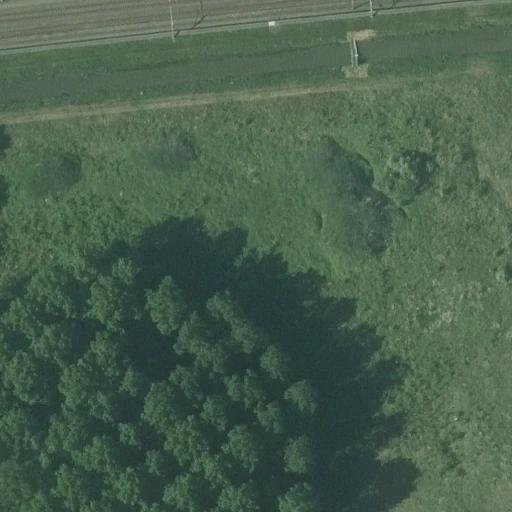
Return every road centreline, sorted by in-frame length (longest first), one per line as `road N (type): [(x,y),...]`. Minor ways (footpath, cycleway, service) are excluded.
road 1 (motorway): [(511,116),(226,154),(108,199),(0,267)]
road 2 (motorway): [(0,492),(511,441)]
road 3 (motorway): [(511,389),(0,440)]
